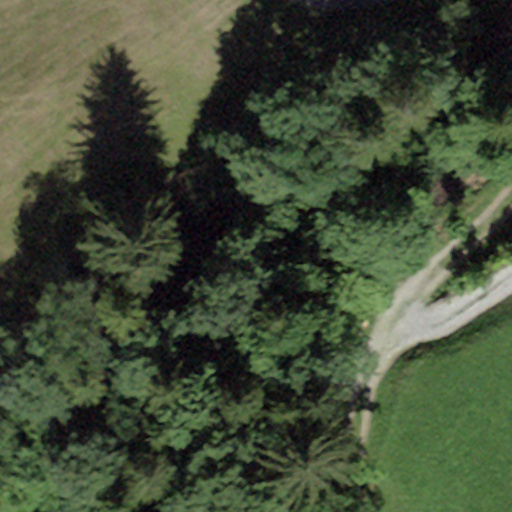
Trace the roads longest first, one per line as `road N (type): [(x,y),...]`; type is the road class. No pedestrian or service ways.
road 1 (track): [(357,511),(370,384),(416,310)]
road 2 (track): [(416,310),(511,189)]
road 3 (track): [(511,289),(422,336),(416,310)]
